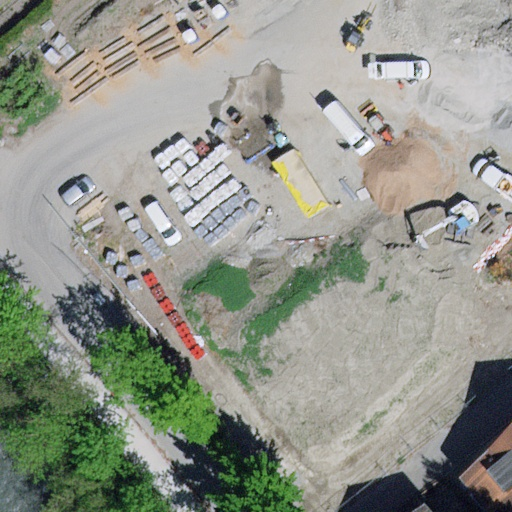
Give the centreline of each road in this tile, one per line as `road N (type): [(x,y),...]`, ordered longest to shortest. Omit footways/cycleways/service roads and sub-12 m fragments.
road 1 (residential): [(0,261),(214,511)]
road 2 (residential): [(511,397),(376,511)]
